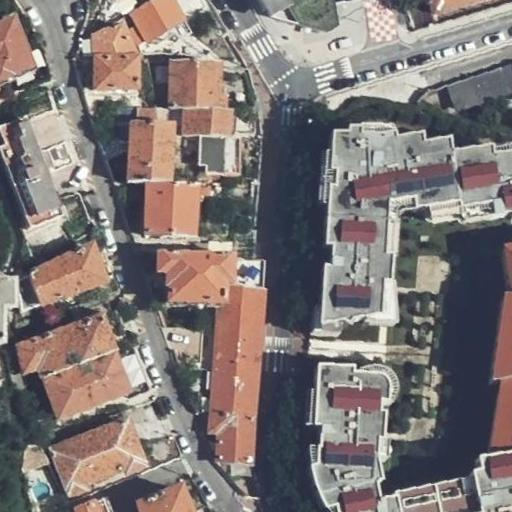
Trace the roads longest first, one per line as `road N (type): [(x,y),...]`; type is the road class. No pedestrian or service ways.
road 1 (residential): [(240,511),(198,463),(61,58),(50,4)]
road 2 (residential): [(292,89),(298,114),(268,454),(285,511)]
road 3 (residential): [(511,22),(292,89)]
